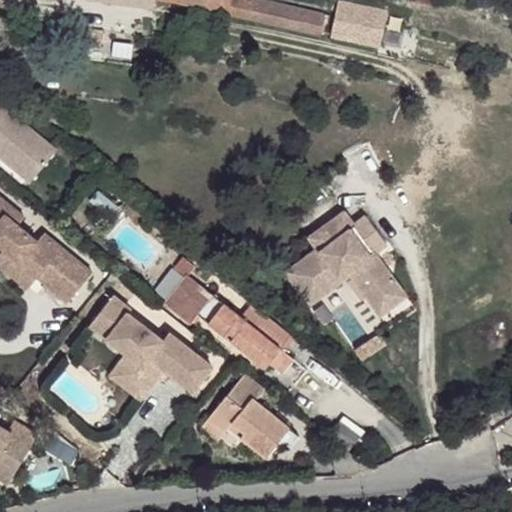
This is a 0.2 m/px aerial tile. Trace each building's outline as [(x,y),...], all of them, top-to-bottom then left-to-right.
[(207,0),(164,0),(206,8),(207,0)] [(308,31),(312,13),(256,0),(207,0),(206,8),(308,31)] [(368,43),(375,7),(337,0),(325,0),(319,34),(368,43)] [(91,30),(75,27),(74,36),(90,39),(91,30)] [(92,29),(91,30),(90,39),(89,46),(101,48),(103,30),(92,29)] [(0,158),(30,183),(56,150),(0,103),(0,158)] [(0,198),(0,247),(3,249),(37,277),(68,302),(92,273),(44,234),(37,242),(17,226),(24,218),(0,198)] [(363,293),(380,315),(406,296),(386,268),(378,258),(344,212),(309,238),(317,249),(285,272),(309,305),(342,281),(340,278),(352,269),(368,290),(363,293)] [(37,277),(3,249),(0,253),(0,266),(28,289),(37,277)] [(387,252),(378,258),(386,268),(394,262),(387,252)] [(269,364),(282,374),(293,360),(281,349),(291,336),(252,306),(242,319),(188,276),(195,267),(182,257),(175,267),(186,277),(164,304),(190,324),(197,315),(224,336),(227,331),(234,336),(230,341),(265,369),(269,364)] [(340,278),(342,281),(350,275),(363,293),(368,290),(352,269),(340,278)] [(113,296),(89,327),(142,368),(135,377),(149,388),(163,370),(166,366),(171,371),(169,374),(193,393),(212,367),(169,334),(163,341),(128,314),(131,310),(113,296)] [(314,311),(324,325),(334,318),(323,304),(314,311)] [(227,331),(224,336),(230,341),(234,336),(227,331)] [(377,334),(354,350),(361,359),(384,344),(377,334)] [(126,355),(110,376),(140,400),(149,388),(135,377),(142,368),(126,355)] [(280,440),(289,428),(288,427),(274,416),(269,412),(255,401),(257,398),(263,390),(243,374),(207,419),(224,433),(232,424),(243,433),(240,438),(265,458),(280,440)] [(0,479),(9,484),(31,445),(7,432),(0,427),(0,398),(5,390),(0,385),(0,479)] [(271,410),(257,398),(255,401),(269,412),(271,410)] [(290,425),(276,413),(274,416),(288,427),(290,425)] [(224,433),(207,419),(201,427),(218,441),(224,433)] [(37,435),(13,421),(7,432),(31,445),(37,435)] [(243,433),(232,424),(228,429),(240,438),(243,433)] [(300,438),(289,428),(280,440),(291,449),(300,438)] [(336,428),(328,438),(347,453),(355,442),(336,428)] [(332,461),(336,477),(350,476),(369,469),(345,452),(332,461)] [(83,490),(82,484),(72,486),(74,492),(83,490)]
